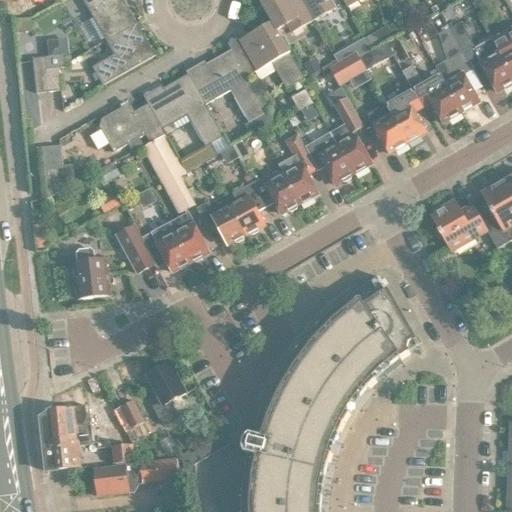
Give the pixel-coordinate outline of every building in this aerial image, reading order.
[(136,24),(122,0),(82,0),(106,41),(136,24)] [(313,21),(301,0),(298,0),(290,5),(287,0),(259,0),(272,22),(277,31),(287,25),(292,33),(303,27),(313,21)] [(301,0),(313,21),(335,9),(330,0),(301,0)] [(67,12),(62,2),(31,19),(20,20),(21,32),(30,31),(38,29),(67,12)] [(304,79),(277,31),(272,22),(239,41),(244,50),(234,55),(233,56),(245,78),(246,77),(271,63),(286,89),(304,79)] [(511,82),(511,78),(498,53),(493,45),(477,54),(459,22),(448,29),(468,63),(476,58),(496,92),(500,90),(504,90),(509,87),(510,84),(511,82)] [(136,24),(106,41),(114,55),(92,67),(102,86),(155,56),(136,24)] [(388,26),(365,38),(371,48),(393,35),(388,26)] [(511,27),(490,40),(493,45),(498,53),(511,78),(511,27)] [(434,67),(438,74),(444,85),(460,113),(464,110),(468,111),(473,108),(474,105),(478,102),(462,74),(471,69),(468,63),(448,29),(439,34),(447,59),(434,67)] [(357,58),(365,71),(393,55),(386,42),(357,58)] [(345,49),(333,55),(338,64),(350,57),(345,49)] [(233,56),(234,55),(231,50),(198,69),(203,78),(192,83),(192,84),(204,106),(205,105),(230,91),(248,123),(266,113),(246,77),(245,78),(233,56)] [(357,58),(355,54),(329,69),(338,86),(349,80),(346,75),(361,67),(364,72),(365,72),(365,71),(357,58)] [(36,94),(48,92),(46,69),(45,57),(32,59),(36,94)] [(317,62),(305,69),(309,76),(321,70),(317,62)] [(456,115),(460,113),(444,85),(438,74),(422,84),(411,66),(401,72),(419,104),(428,98),(443,123),(446,121),(450,122),(455,119),(456,115)] [(48,92),(61,91),(58,68),(46,69),(48,92)] [(223,137),(205,105),(204,106),(192,84),(192,83),(187,75),(155,94),(159,102),(149,108),(161,130),(162,130),(187,116),(205,148),(212,144),(218,155),(229,148),(223,137)] [(298,111),(312,103),(305,89),(291,98),(298,111)] [(353,137),(352,134),(362,128),(340,89),(328,96),(345,125),(330,133),(337,146),(352,175),(357,172),(361,173),(366,170),(367,167),(371,164),(355,136),(353,137)] [(407,106),(402,98),(386,106),(385,105),(406,144),(411,141),(414,142),(420,139),(421,136),(425,133),(409,105),(407,106)] [(149,108),(147,105),(134,112),(129,103),(101,119),(99,127),(100,130),(91,135),(99,148),(108,143),(113,153),(145,135),(150,143),(165,135),(162,130),(161,130),(149,108)] [(367,115),(373,126),(389,154),(393,152),(396,153),(401,150),(402,146),(406,144),(385,105),(367,115)] [(296,136),(285,142),(293,157),(277,165),(283,176),(299,205),(303,202),(307,203),(312,201),(313,197),(318,195),(307,175),(316,171),(304,148),(295,132),(294,133),(296,136)] [(348,180),(349,177),(352,175),(337,146),(330,133),(304,148),(316,171),(316,172),(325,167),(335,185),(339,182),(342,183),(348,180)] [(178,213),(194,205),(179,177),(186,174),(167,139),(145,151),(178,213)] [(251,157),(242,142),(242,141),(233,146),(233,147),(241,162),(251,157)] [(59,146),(41,148),(47,199),(59,192),(56,168),(61,168),(59,146)] [(511,175),(501,182),(511,200),(511,175)] [(283,176),(265,186),(280,214),(285,212),(288,213),(293,210),(295,207),(299,205),(283,176)] [(481,194),(489,208),(478,214),(477,214),(486,230),(497,249),(511,239),(511,200),(501,182),(481,194)] [(259,228),(264,226),(256,212),(265,207),(253,184),(233,194),(237,200),(228,205),(229,208),(245,236),(250,233),(253,234),(258,232),(259,228)] [(136,197),(123,203),(127,211),(140,205),(136,197)] [(96,207),(101,215),(115,208),(110,199),(96,207)] [(454,200),(433,212),(434,215),(430,217),(451,253),(475,238),(474,236),(486,230),(477,214),(478,214),(474,207),(462,214),(454,200)] [(196,208),(211,236),(219,231),(227,246),(231,243),(235,244),(240,242),(241,238),(245,236),(229,208),(228,205),(225,201),(211,208),(208,202),(196,208)] [(204,255),(208,253),(187,214),(168,224),(174,235),(189,263),(194,261),(197,262),(202,259),(204,255)] [(139,239),(153,266),(154,268),(166,262),(171,272),(175,270),(179,271),(184,269),(185,265),(189,263),(174,235),(168,224),(139,239)] [(153,266),(139,239),(133,227),(115,236),(135,275),(153,266)] [(79,300),(110,296),(109,287),(107,260),(94,261),(93,252),(90,249),(78,251),(76,253),(77,263),(75,263),(79,300)] [(413,350),(418,347),(395,307),(379,277),(376,278),(352,294),(328,314),(306,336),(288,361),(272,387),(259,415),(253,435),(249,434),(245,438),(243,441),(242,445),(242,449),(244,454),(247,455),(243,475),(240,506),(240,511),(320,511),(320,508),(322,486),(327,465),(334,444),(343,424),(354,405),(367,388),(383,372),(399,359),(413,350)] [(186,393),(169,364),(146,377),(162,406),(155,410),(163,424),(177,416),(170,402),(186,393)] [(117,447),(133,445),(126,431),(143,422),(132,401),(102,417),(117,447)] [(70,406),(60,407),(60,409),(53,410),(43,417),(40,422),(43,451),(56,449),(56,448),(61,448),(60,438),(91,435),(87,406),(70,408),(70,406)] [(80,468),(78,446),(92,444),(91,435),(60,438),(61,448),(56,448),(56,449),(43,451),(45,464),(45,471),(46,472),(48,472),(70,469),(80,468)] [(189,511),(199,511),(192,465),(227,444),(222,435),(181,459),(189,511)] [(133,454),(133,445),(117,447),(111,447),(112,464),(136,462),(135,453),(133,454)] [(179,479),(176,459),(125,465),(126,466),(94,470),(95,485),(94,487),(94,492),(96,494),(97,496),(133,492),(138,484),(179,479)]
